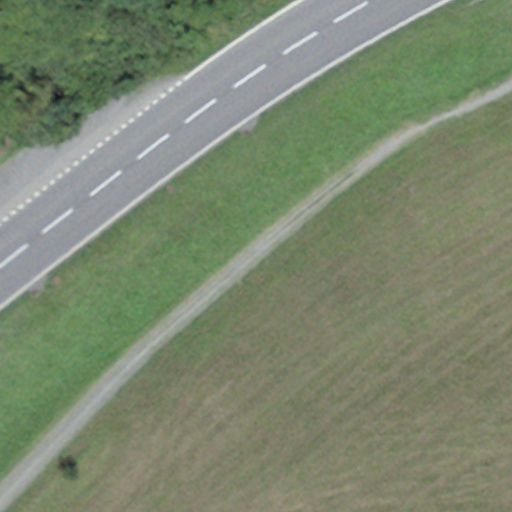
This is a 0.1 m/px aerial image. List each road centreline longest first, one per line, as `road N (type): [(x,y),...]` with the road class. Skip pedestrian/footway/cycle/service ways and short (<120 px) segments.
road 1 (track): [(0,499),(144,349),(408,127),(511,83)]
road 2 (secondary): [(384,0),(279,54),(0,261)]
